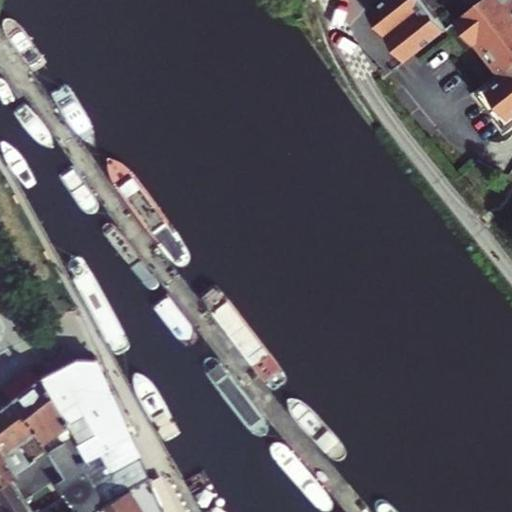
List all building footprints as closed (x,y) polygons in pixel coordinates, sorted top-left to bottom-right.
[(445,31),(419,0),(384,0),(365,16),(404,64),(445,31)] [(422,0),(430,11),(443,0),(422,0)] [(511,0),(478,0),(471,6),(462,12),(508,72),(494,83),(510,108),(511,106),(511,0)] [(75,361),(39,379),(70,426),(87,414),(97,430),(81,442),(87,451),(95,452),(125,431),(95,362),(75,361)] [(48,485),(59,502),(72,494),(78,504),(66,511),(65,511),(82,511),(143,475),(125,431),(95,452),(87,451),(81,442),(70,426),(39,379),(11,400),(48,457),(60,476),(48,485)] [(11,400),(0,407),(0,427),(14,448),(14,447),(21,443),(35,466),(48,457),(11,400)] [(48,457),(35,466),(41,474),(34,478),(14,447),(14,448),(0,427),(0,511),(27,511),(22,502),(48,485),(60,476),(48,457)] [(159,511),(143,475),(83,511),(159,511)]
